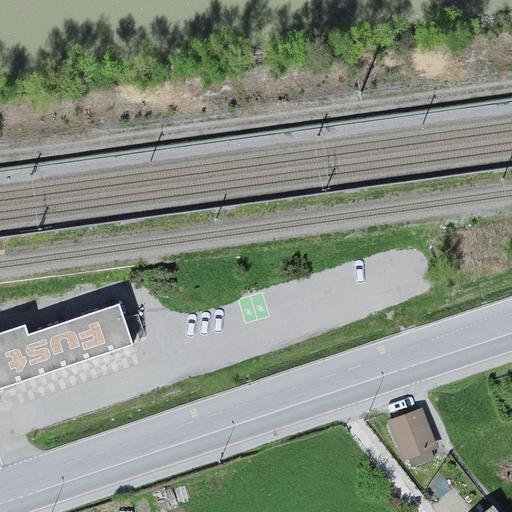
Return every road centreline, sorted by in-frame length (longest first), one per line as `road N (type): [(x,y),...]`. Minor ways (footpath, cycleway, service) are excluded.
road 1 (primary): [(0,504),(511,332)]
road 2 (track): [(0,156),(511,87)]
